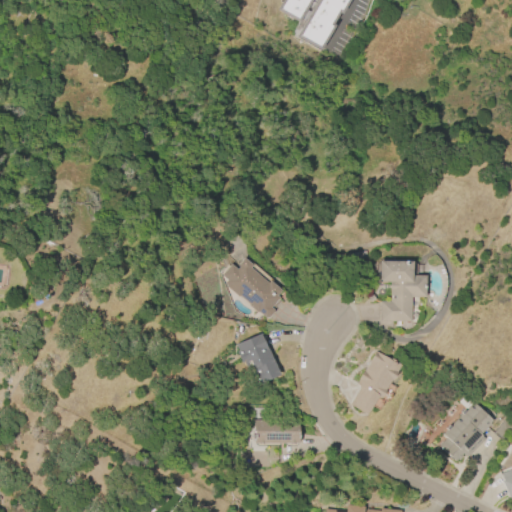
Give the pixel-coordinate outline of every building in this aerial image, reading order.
[(309,0),(297,22),(275,10),(281,0),(309,0)] [(295,36),(315,0),(346,0),(339,14),(337,13),(331,23),(334,25),(318,50),(295,36)] [(249,268),(266,282),(268,280),(280,290),(276,296),(278,298),(277,299),(279,301),(271,311),(271,313),(266,318),(265,317),(264,319),(257,312),(256,313),(247,306),(248,305),(238,296),(237,297),(224,286),(225,285),(223,283),(226,280),(220,275),(229,264),(235,269),(237,266),(236,265),(242,258),(251,265),(249,268)] [(377,260),(410,261),(410,275),(424,276),(424,297),(409,297),(408,322),(378,321),(379,302),(388,302),(388,282),(377,282),(377,260)] [(260,333),(277,375),(258,383),(251,369),(247,371),(242,361),(240,362),(235,353),(238,351),(235,345),(260,333)] [(378,397),(377,399),(375,398),(364,416),(347,405),(358,387),(354,385),(357,381),(356,380),(362,371),(363,371),(369,361),(368,361),(374,352),(386,359),(387,358),(397,364),(397,365),(399,367),(396,371),(398,372),(392,383),(392,388),(390,392),(389,391),(388,393),(388,395),(388,397),(386,399),(385,398),(384,401),(378,397)] [(441,435),(471,403),(478,409),(479,407),(485,413),(484,415),(490,421),(478,434),(483,439),(465,458),(462,455),(455,462),(437,446),(444,439),(441,435)] [(492,433),(506,415),(511,419),(511,425),(501,440),(492,433)] [(253,420),(296,420),(296,443),(253,444),(253,420)] [(511,497),(507,499),(501,481),(502,481),(499,473),(511,468),(511,497)]
